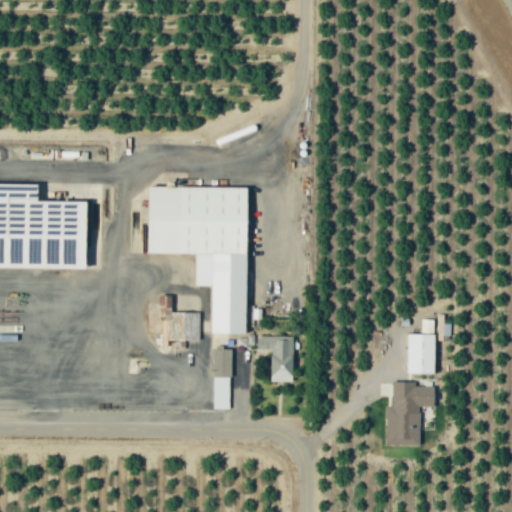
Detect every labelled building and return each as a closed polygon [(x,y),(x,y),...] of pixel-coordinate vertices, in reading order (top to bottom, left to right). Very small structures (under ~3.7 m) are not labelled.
[(84,202),(35,202),(35,186),(0,186),(0,239),(7,239),(7,260),(22,260),(22,267),(84,267),(84,202)] [(246,188),(146,186),(145,253),(194,254),(194,286),(210,286),(210,334),(243,334),(246,188)] [(199,312),(170,312),(170,296),(162,296),(162,347),(172,347),(185,347),(185,340),(199,340),(199,312)] [(433,374),(434,334),(407,334),(406,374),(433,374)] [(269,382),(291,382),(292,337),(265,337),(265,349),(270,349),(269,382)] [(230,350),(214,349),(212,409),(229,409),(230,350)] [(419,446),(420,407),(433,407),(433,387),(415,387),(415,382),(392,382),(392,406),(386,406),(385,445),(419,446)]
